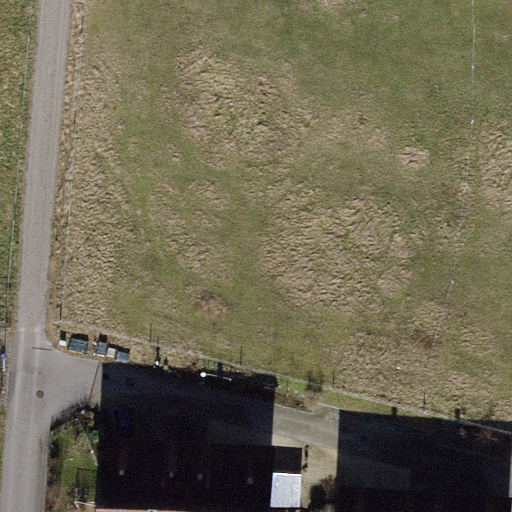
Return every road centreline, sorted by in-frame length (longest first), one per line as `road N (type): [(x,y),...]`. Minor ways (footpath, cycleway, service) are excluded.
road 1 (track): [(28,355),(56,0)]
road 2 (residential): [(16,511),(28,355)]
